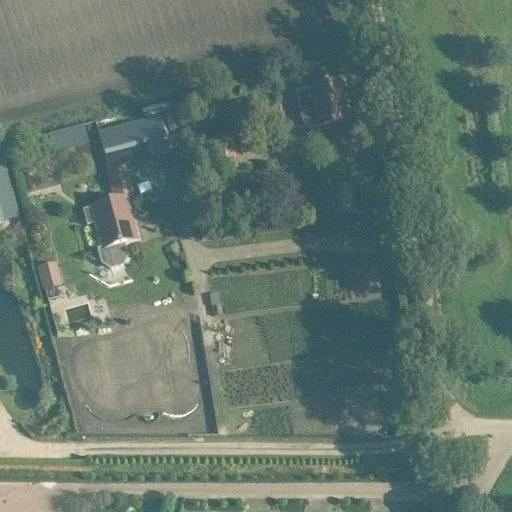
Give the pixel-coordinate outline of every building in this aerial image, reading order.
[(312,90),(312,92),(297,94),(301,121),(304,127),(309,130),(315,131),(347,125),(340,85),(312,90)] [(273,100),(222,111),(227,134),(278,124),(273,100)] [(461,120),(464,149),(484,147),(489,188),(511,184),(511,146),(508,114),(461,120)] [(158,118),(98,134),(107,172),(168,155),(158,118)] [(234,138),(216,142),(222,173),(240,169),(234,138)] [(386,199),(344,200),(344,215),(386,215),(386,199)] [(91,210),(84,212),(87,227),(95,225),(102,250),(97,251),(101,266),(111,271),(122,268),(128,259),(125,246),(137,243),(126,200),(91,209),(91,210)] [(51,296),(70,290),(63,269),(44,275),(51,296)]
